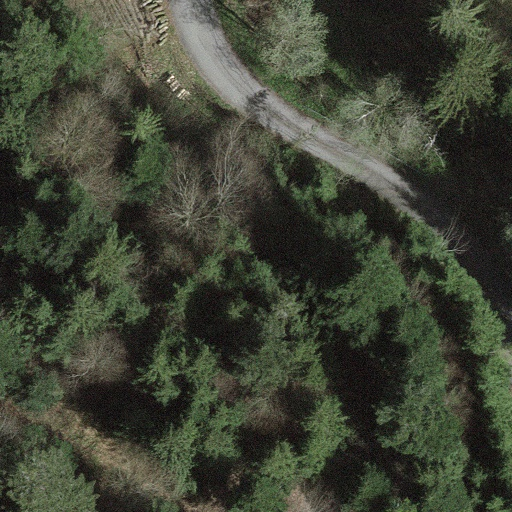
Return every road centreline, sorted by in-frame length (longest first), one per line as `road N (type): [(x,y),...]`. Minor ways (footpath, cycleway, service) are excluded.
road 1 (track): [(511,327),(439,216),(237,84),(210,51),(190,0)]
road 2 (track): [(221,511),(174,461),(0,394)]
